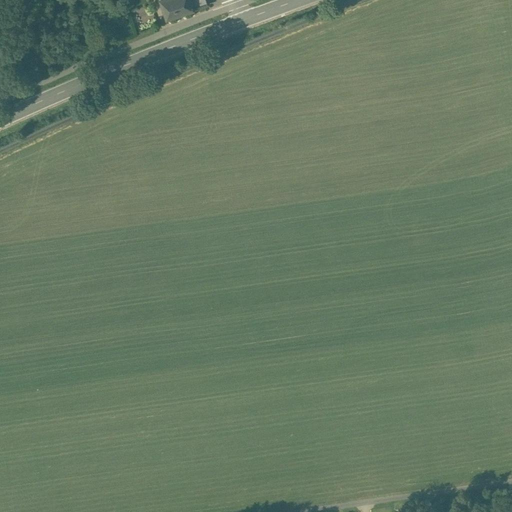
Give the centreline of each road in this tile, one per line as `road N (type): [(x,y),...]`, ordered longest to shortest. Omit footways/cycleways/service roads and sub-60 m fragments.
road 1 (secondary): [(245,20),(0,119)]
road 2 (unclassified): [(511,480),(296,511)]
